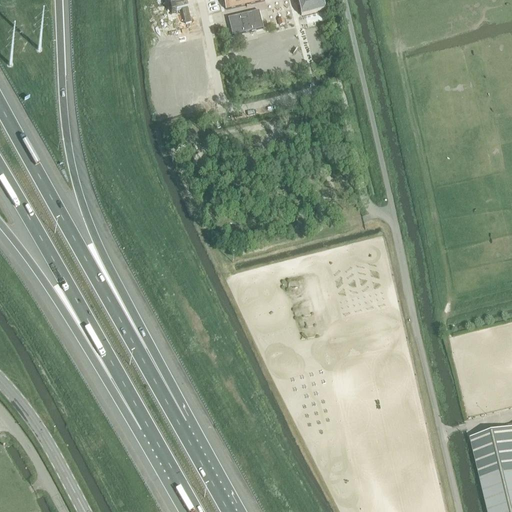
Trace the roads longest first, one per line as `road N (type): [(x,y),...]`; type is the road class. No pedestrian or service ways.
road 1 (unclassified): [(458,511),(343,0)]
road 2 (motorway): [(180,424),(79,195),(65,133),(58,0)]
road 3 (motorway): [(180,424),(0,102)]
road 4 (motorway): [(0,173),(148,426)]
road 5 (motorway): [(0,223),(148,426)]
road 6 (secondary): [(85,511),(0,378)]
